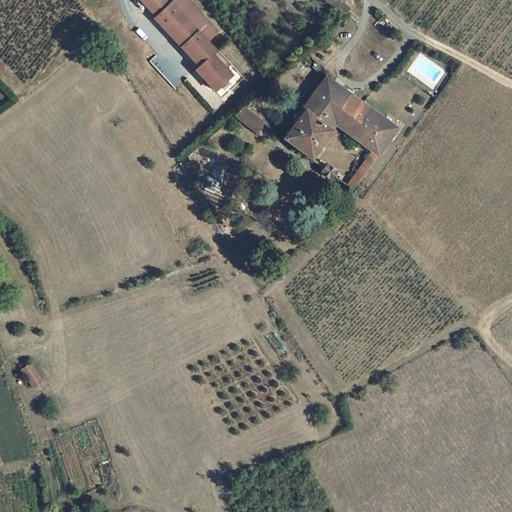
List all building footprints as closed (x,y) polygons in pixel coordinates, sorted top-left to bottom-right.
[(164,0),(141,0),(157,17),(169,5),(164,0)] [(157,17),(155,19),(199,68),(195,71),(214,92),(231,77),(212,56),(215,52),(206,42),(216,33),(199,14),(200,13),(187,0),(175,0),(169,5),(157,17)] [(350,11),(337,0),(327,0),(346,17),(350,11)] [(325,77),(304,104),(331,121),(350,94),(325,77)] [(331,121),(352,137),(360,125),(350,118),(360,101),(350,94),(331,121)] [(360,101),(350,118),(360,125),(352,137),(372,152),(347,186),(353,191),(398,128),(360,101)] [(298,112),(302,114),(283,139),(308,158),(331,129),(331,121),(304,104),(298,112)] [(243,107),(232,117),(255,134),(264,122),(243,107)] [(326,164),(320,173),(329,180),(336,171),(326,164)] [(28,377),(20,382),(31,400),(39,394),(28,377)]
